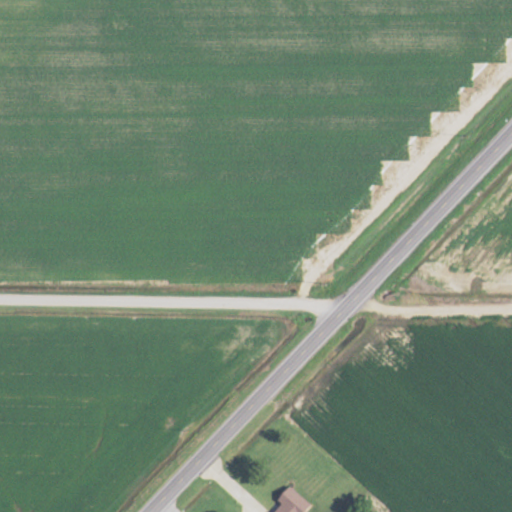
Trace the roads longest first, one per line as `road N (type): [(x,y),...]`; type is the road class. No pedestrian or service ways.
road 1 (primary): [(152,511),(511,136)]
road 2 (residential): [(511,309),(0,304)]
